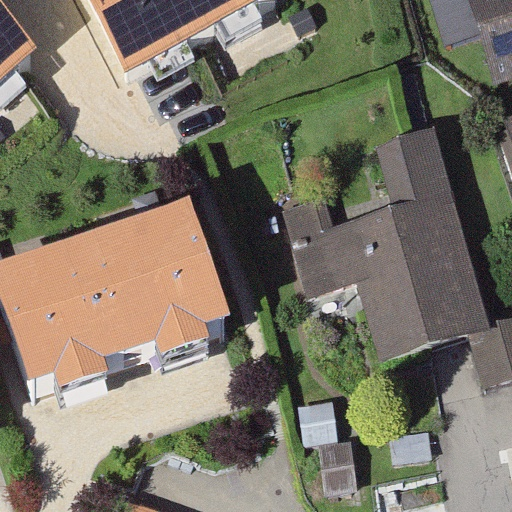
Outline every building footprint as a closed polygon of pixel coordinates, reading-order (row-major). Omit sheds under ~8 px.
[(82,0),(130,91),(277,15),(269,0),(82,0)] [(506,95),(511,92),(511,0),(444,0),(429,4),(444,55),(491,43),(506,95)] [(0,101),(35,73),(0,29),(0,101)] [(470,343),(503,334),(449,143),(388,158),(406,220),(346,236),(338,208),(291,221),(315,304),(372,288),(393,364),(470,343)] [(187,233),(0,295),(0,320),(32,415),(226,351),(187,233)] [(511,331),(470,343),(485,396),(511,389),(511,331)]
